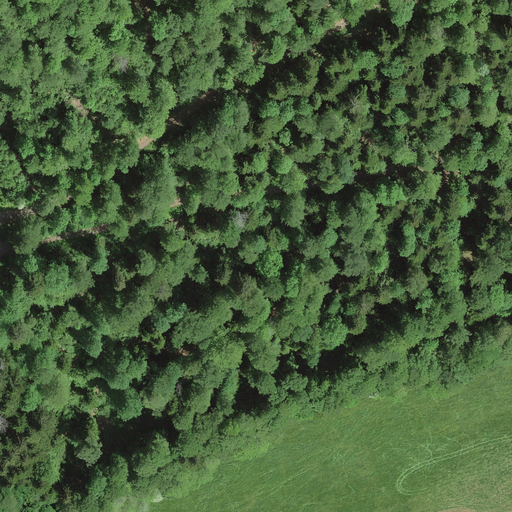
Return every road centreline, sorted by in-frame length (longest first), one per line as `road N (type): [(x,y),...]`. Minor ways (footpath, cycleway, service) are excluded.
road 1 (track): [(21,246),(183,200),(511,148)]
road 2 (track): [(0,219),(77,193),(212,93),(383,0)]
